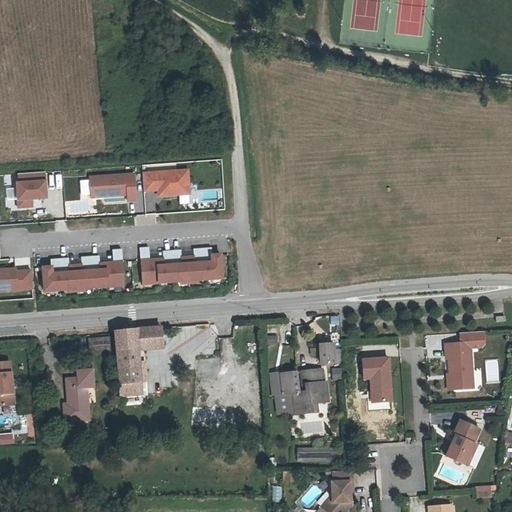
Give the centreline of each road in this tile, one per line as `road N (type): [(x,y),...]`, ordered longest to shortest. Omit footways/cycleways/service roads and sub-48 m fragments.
road 1 (tertiary): [(0,330),(341,301)]
road 2 (track): [(139,0),(227,62),(246,224)]
road 3 (tertiary): [(341,301),(474,299),(498,287)]
road 4 (tertiary): [(498,287),(371,292),(341,301)]
